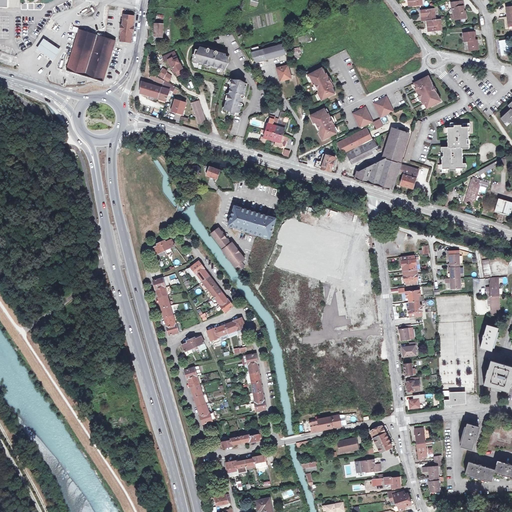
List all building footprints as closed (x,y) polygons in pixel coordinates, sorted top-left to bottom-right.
[(464,13),(463,3),(453,5),(453,9),(455,9),(455,15),(456,20),(466,18),(466,13),(464,13)] [(423,22),(428,21),(435,20),(433,9),(422,11),(423,22)] [(121,36),(121,41),(131,43),(134,16),(124,15),(122,32),(120,31),(119,36),(121,36)] [(28,19),(20,29),(23,32),(31,22),(28,19)] [(435,20),(428,21),(429,32),(441,31),(439,20),(437,20),(435,20)] [(155,36),(154,36),(154,41),(157,41),(157,36),(163,36),(164,24),(156,23),(155,36)] [(113,50),(116,40),(79,29),(71,60),(67,70),(103,81),(105,77),(113,50)] [(475,41),(474,33),(464,34),(465,42),(469,41),(470,50),(479,49),(478,40),(475,41)] [(60,51),(44,40),(37,49),(53,61),(60,51)] [(283,45),(254,52),(255,57),(257,62),(284,55),(285,55),(286,55),(283,45)] [(209,48),(202,46),(201,49),(198,48),(196,53),(195,52),(194,59),(199,61),(198,62),(205,64),(205,63),(212,65),(211,66),(219,68),(219,67),(226,69),(229,64),(228,64),(230,56),(219,52),(219,51),(218,50),(217,50),(216,51),(210,49),(211,48),(211,47),(210,47),(209,47),(209,48)] [(293,48),(294,58),(301,57),(300,47),(293,48)] [(167,55),(163,56),(165,61),(168,60),(169,60),(174,72),(182,68),(174,51),(167,55)] [(289,66),(278,69),(279,75),(280,75),(282,81),(292,78),(289,66)] [(168,70),(163,68),(162,70),(160,74),(159,76),(163,78),(168,70)] [(313,82),(315,82),(316,84),(318,89),(320,92),(318,93),(322,100),(335,94),(332,88),(334,87),(332,83),(329,77),(327,74),(325,74),(322,68),(309,75),(313,82)] [(170,89),(174,90),(174,88),(175,86),(165,80),(164,81),(152,74),(150,78),(164,85),(163,88),(142,81),(141,92),(167,100),(170,89)] [(424,103),(427,108),(441,101),(438,94),(437,94),(431,83),(432,83),(428,76),(414,83),(417,88),(415,89),(423,104),(424,103)] [(247,84),(235,80),(233,87),(231,87),(229,94),(231,95),(229,101),(227,101),(225,107),(227,108),(225,112),(230,115),(230,114),(235,115),(236,111),(239,112),(241,105),(242,105),(243,105),(243,104),(243,103),(241,103),(243,98),(244,98),(244,97),(245,96),(245,95),(244,94),(247,84)] [(177,99),(176,99),(172,111),(178,112),(177,114),(182,115),(187,102),(181,101),(177,99)] [(374,103),(381,118),(394,111),(388,99),(381,102),(380,100),(374,103)] [(198,100),(191,102),(193,105),(194,109),(196,114),(197,116),(198,124),(206,122),(198,100)] [(509,110),(500,119),(506,126),(510,123),(511,125),(511,101),(506,107),(509,110)] [(354,115),(361,128),(373,122),(366,107),(359,110),(361,112),(354,115)] [(316,122),(317,125),(319,130),(321,132),(319,133),(323,140),(337,133),(335,128),(336,127),(334,123),(331,117),(329,113),(328,114),(325,109),(311,116),(314,123),(316,122)] [(282,111),(279,119),(275,133),(283,136),(287,124),(283,123),(286,113),(282,111)] [(275,133),(279,119),(276,118),(276,117),(272,116),(269,123),(267,130),(275,133)] [(413,123),(402,159),(409,160),(420,122),(417,121),(413,123)] [(469,131),(469,122),(462,122),(462,126),(460,126),(460,124),(453,124),(453,122),(449,122),(449,127),(444,127),(444,132),(446,132),(447,146),(440,147),(440,151),(443,151),(443,156),(441,156),(441,164),(440,164),(440,169),(440,171),(440,172),(447,172),(447,169),(449,169),(449,171),(460,170),(460,168),(466,168),(466,163),(463,163),(462,148),(468,148),(468,143),(466,143),(466,138),(468,138),(468,131),(469,131)] [(338,143),(344,155),(348,153),(349,152),(352,159),(377,146),(378,146),(375,139),(373,139),(368,128),(345,140),(338,143)] [(269,139),(273,140),(275,133),(267,130),(265,137),(262,136),(261,141),(268,143),(269,139)] [(355,175),(354,179),(367,183),(389,189),(405,134),(393,131),(384,165),(380,163),(371,166),(366,165),(365,170),(360,168),(359,172),(360,172),(359,176),(355,175)] [(285,136),(283,136),(275,133),(273,140),(276,142),(275,144),(282,146),(284,140),(287,141),(288,138),(285,136)] [(352,159),(349,152),(348,153),(352,162),(378,149),(377,146),(352,159)] [(325,159),(322,169),(331,172),(336,157),(326,154),(325,159)] [(193,160),(190,161),(188,165),(190,169),(193,170),(197,168),(198,165),(197,162),(193,160)] [(218,168),(204,162),(202,165),(205,167),(203,171),(214,177),(218,168)] [(495,162),(477,171),(479,175),(493,168),(495,162)] [(418,169),(405,165),(402,174),(399,184),(412,188),(418,169)] [(480,182),(480,180),(472,178),(472,180),(471,180),(465,202),(475,205),(481,182),(480,182)] [(509,215),(511,206),(511,203),(499,199),(495,211),(509,215)] [(229,226),(263,236),(270,238),(275,218),(235,206),(234,210),(229,226)] [(223,251),(222,251),(234,267),(235,266),(239,271),(244,266),(241,262),(244,260),(244,258),(232,244),(231,245),(219,229),(211,235),(223,251)] [(152,249),(155,255),(165,251),(175,246),(172,240),(172,239),(170,240),(170,239),(154,246),(154,248),(152,248),(152,249)] [(420,250),(420,254),(429,253),(429,245),(425,246),(422,246),(423,249),(420,250)] [(450,258),(450,264),(457,263),(460,263),(460,254),(457,254),(456,250),(455,250),(450,250),(448,250),(448,254),(450,255),(450,258)] [(165,251),(155,255),(157,259),(167,254),(165,251)] [(411,271),(409,255),(402,256),(403,258),(403,264),(404,272),(411,271)] [(409,255),(411,271),(417,270),(416,263),(416,259),(416,257),(415,255),(409,255)] [(490,259),(483,259),(484,277),(491,276),(490,259)] [(204,269),(205,269),(199,261),(190,267),(186,269),(192,277),(197,274),(203,282),(208,289),(214,297),(212,299),(218,306),(219,305),(225,312),(233,306),(227,299),(204,269)] [(457,267),(457,263),(450,264),(449,264),(449,268),(451,268),(451,271),(451,278),(460,278),(460,267),(457,267)] [(500,315),(498,277),(490,278),(491,284),(490,284),(490,286),(491,297),(491,305),(491,310),(492,310),(492,315),(500,315)] [(165,287),(163,278),(152,281),(155,290),(156,290),(167,326),(166,326),(169,335),(179,332),(176,323),(173,315),(170,305),(167,296),(171,295),(168,286),(165,287)] [(461,288),(460,278),(451,278),(446,278),(446,282),(447,282),(451,282),(451,288),(453,288),(459,288),(461,288)] [(208,289),(203,282),(200,284),(205,291),(208,289)] [(419,286),(399,288),(399,293),(406,292),(407,298),(409,297),(410,306),(408,307),(409,313),(410,313),(410,317),(422,315),(422,312),(423,311),(422,305),(421,305),(420,296),(421,296),(420,290),(419,290),(419,286)] [(214,297),(208,289),(205,291),(211,300),(212,299),(214,297)] [(265,301),(262,303),(270,313),(275,321),(277,330),(281,329),(279,319),(265,301)] [(202,321),(207,320),(205,314),(202,315),(201,309),(198,310),(202,321)] [(237,330),(246,327),(242,317),(234,320),(234,321),(216,328),(216,327),(207,331),(211,340),(220,337),(219,336),(228,333),(237,329),(237,330)] [(407,329),(407,325),(400,326),(401,330),(400,330),(402,340),(410,339),(409,334),(408,328),(407,329)] [(499,328),(487,325),(480,348),(492,351),(499,328)] [(359,330),(357,334),(377,339),(377,334),(359,329),(359,330)] [(195,347),(205,344),(202,337),(200,337),(199,335),(183,342),(184,344),(182,345),(185,352),(194,348),(195,347)] [(418,346),(417,341),(410,342),(410,347),(403,348),(404,354),(402,354),(403,358),(417,356),(416,346),(418,346)] [(207,348),(205,344),(195,347),(197,352),(207,348)] [(257,354),(246,355),(248,364),(249,364),(254,393),(249,394),(251,402),(255,401),(255,402),(250,403),(251,406),(252,409),(256,408),(256,411),(267,409),(265,399),(264,400),(258,363),(258,362),(257,354)] [(511,384),(511,358),(506,357),(504,363),(505,363),(504,365),(491,360),(484,385),(509,392),(511,386),(511,384)] [(201,375),(198,366),(194,367),(184,370),(187,379),(188,379),(195,399),(200,415),(203,424),(212,421),(217,420),(214,411),(209,412),(206,403),(203,394),(200,385),(197,375),(201,375)] [(420,389),(419,377),(411,378),(412,382),(408,383),(409,392),(416,391),(416,389),(420,389)] [(465,394),(450,395),(450,400),(447,400),(446,401),(445,402),(445,403),(446,404),(448,404),(449,402),(450,402),(450,403),(465,403),(465,394)] [(419,399),(410,400),(411,408),(421,407),(419,399)] [(324,418),(326,429),(341,426),(339,415),(324,418)] [(309,421),(312,432),(326,429),(324,418),(320,419),(319,416),(310,418),(311,421),(309,421)] [(479,427),(467,423),(461,446),(473,449),(479,427)] [(382,427),(371,432),(374,438),(385,433),(382,427)] [(415,429),(417,444),(425,443),(424,428),(415,429)] [(222,441),(223,448),(234,445),(234,443),(248,441),(248,442),(260,440),(259,438),(261,438),(258,429),(254,430),(253,429),(248,431),(249,434),(239,436),(230,438),(231,439),(222,441)] [(385,433),(374,438),(380,452),(396,446),(389,431),(385,433)] [(358,448),(356,438),(338,442),(340,452),(358,448)] [(427,456),(425,443),(417,444),(419,459),(425,458),(424,456),(427,456)] [(256,467),(266,465),(264,456),(263,457),(263,454),(251,457),(252,458),(238,461),(237,460),(226,462),(227,464),(225,464),(228,472),(234,471),(238,470),(239,473),(248,471),(247,470),(247,466),(255,464),(256,467)] [(374,460),(357,462),(359,472),(374,470),(374,471),(381,470),(380,464),(375,465),(374,460)] [(494,468),(469,461),(466,472),(490,480),(493,472),(511,478),(511,465),(497,460),(494,468)] [(316,469),(315,461),(302,464),(303,468),(305,468),(306,471),(316,469)] [(430,472),(430,478),(438,477),(439,477),(438,467),(423,468),(424,472),(430,472)] [(401,487),(400,477),(391,478),(391,477),(385,478),(386,487),(389,487),(389,488),(392,488),(401,487)] [(440,491),(438,477),(430,478),(429,478),(429,482),(430,482),(431,491),(440,491)] [(404,507),(415,503),(411,492),(404,494),(403,492),(395,493),(394,490),(387,491),(390,501),(392,505),(397,503),(399,511),(404,510),(404,507)] [(229,494),(214,496),(214,499),(217,499),(217,505),(231,502),(229,494)] [(271,511),(268,497),(255,500),(257,506),(260,506),(261,511),(271,511)] [(338,511),(343,511),(342,503),(322,507),(323,511),(326,510),(326,511),(338,511)]
